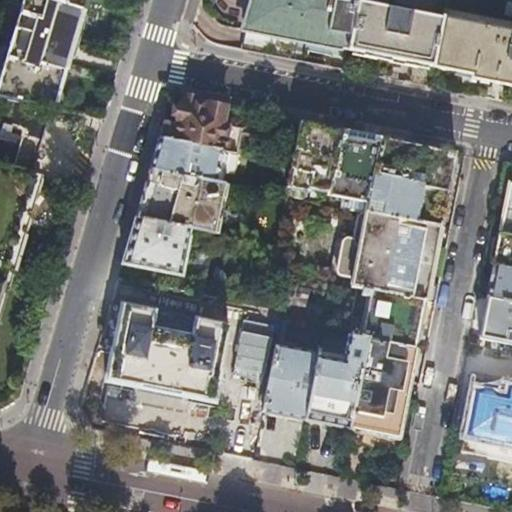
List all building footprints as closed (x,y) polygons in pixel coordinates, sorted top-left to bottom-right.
[(24,0),(8,53),(0,80),(0,97),(52,108),(54,108),(77,32),(86,0),(24,0)] [(358,0),(254,0),(245,31),(290,40),(348,51),(358,2),(358,0)] [(358,2),(348,51),(393,60),(435,68),(444,19),(358,2)] [(511,32),(444,19),(435,68),(498,81),(511,83),(511,32)] [(52,108),(0,97),(0,290),(15,232),(32,171),(36,172),(52,108)] [(225,126),(228,110),(211,106),(184,101),(183,106),(178,108),(178,112),(177,117),(179,121),(178,126),(166,123),(163,142),(222,153),(223,154),(229,127),(225,126)] [(341,131),(302,124),(293,168),(288,189),(292,189),(292,191),(294,194),(302,196),(305,194),(306,192),(310,193),(310,191),(328,194),(341,131)] [(379,139),(341,131),(328,194),(327,196),(342,199),(340,209),(365,214),(379,139)] [(456,153),(379,139),(365,214),(441,228),(449,188),(456,153)] [(216,184),(222,153),(163,142),(160,141),(152,171),(216,184)] [(224,186),(216,184),(152,171),(138,218),(190,229),(211,233),(214,234),(224,186)] [(511,234),(511,182),(506,207),(501,232),(511,234)] [(441,228),(365,214),(351,287),(358,288),(423,301),(426,302),(433,266),(441,228)] [(190,229),(138,218),(119,280),(198,296),(211,233),(190,229)] [(511,234),(501,232),(498,248),(494,265),(511,269),(511,234)] [(511,269),(494,265),(491,283),(488,298),(511,303),(511,269)] [(423,301),(358,288),(352,313),(355,313),(354,318),(351,317),(347,337),(349,337),(367,341),(413,350),(419,323),(423,301)] [(511,303),(488,298),(483,322),(480,338),(511,344),(511,303)] [(230,326),(197,320),(156,312),(124,305),(114,349),(112,348),(106,381),(159,391),(216,403),(223,371),(221,371),(230,326)] [(364,356),(367,341),(349,337),(345,355),(318,351),(318,353),(305,420),(331,425),(349,428),(360,372),(364,356)] [(416,350),(413,350),(367,341),(364,356),(369,357),(366,373),(360,372),(349,428),(375,434),(398,438),(406,397),(416,350)] [(318,353),(317,353),(277,345),(263,412),(285,416),(305,420),(318,353)] [(511,386),(475,379),(470,406),(464,435),(506,443),(511,444),(511,386)]
